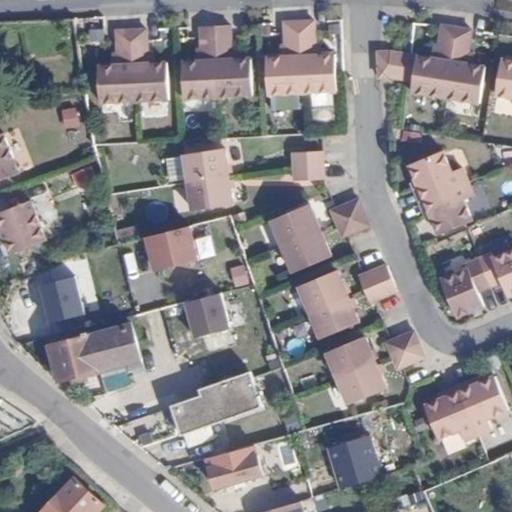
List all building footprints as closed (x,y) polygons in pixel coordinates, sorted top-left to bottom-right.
[(313,20),(298,21),(300,50),(311,49),(315,44),(313,20)] [(300,50),(298,21),(284,22),(285,45),(287,48),(291,51),(300,50)] [(228,24),(214,25),(215,54),(226,53),(230,48),(228,24)] [(215,54),(214,25),(199,26),(201,50),(206,55),(215,54)] [(452,55),(457,26),(442,25),(438,47),(441,52),(443,53),(452,55)] [(468,51),(471,28),(457,26),(452,55),(463,57),(468,51)] [(130,29),(115,30),(116,53),(117,55),(122,59),(131,58),(130,29)] [(145,29),(130,29),(131,58),(142,57),(147,51),(145,29)] [(311,49),(300,50),(300,56),(321,55),(320,43),(315,44),(311,49)] [(300,56),(300,50),(291,51),(287,48),(285,45),(280,46),(280,57),(300,56)] [(226,53),(215,54),(215,60),(236,59),(235,47),(230,48),(226,53)] [(451,61),(452,55),(443,53),(441,52),(438,47),(433,47),(431,58),(451,61)] [(215,60),(215,54),(206,55),(201,50),(195,50),(196,61),(215,60)] [(376,82),(407,81),(406,50),(375,51),(376,82)] [(142,57),(131,58),(132,64),(152,63),(151,51),(147,51),(142,57)] [(472,52),(468,51),(463,57),(452,55),(451,61),(471,64),(472,52)] [(117,55),(116,53),(112,53),(112,65),(132,64),(131,58),(122,59),(117,55)] [(321,55),(300,56),(302,93),(336,91),(335,54),(321,55)] [(302,93),(300,56),(280,57),(266,58),(268,95),(302,93)] [(412,93),(446,97),(451,61),(431,58),(417,57),(412,93)] [(236,59),(215,60),(217,98),(252,96),(250,58),(236,59)] [(511,60),(502,59),(497,95),(511,96),(511,60)] [(217,98),(215,60),(196,61),(181,62),(183,99),(217,98)] [(451,61),(446,97),(479,102),(485,66),(471,64),(451,61)] [(152,63),(132,64),(133,101),(168,99),(166,62),(152,63)] [(133,101),(132,64),(112,65),(98,66),(99,103),(133,101)] [(66,130),(79,127),(76,108),(62,111),(66,130)] [(335,108),(312,111),(314,124),(337,121),(335,108)] [(0,180),(19,173),(3,134),(0,134),(0,180)] [(182,154),(186,183),(227,177),(223,149),(182,154)] [(293,167),(322,165),(321,151),(292,153),(293,167)] [(424,200),(463,184),(457,170),(452,172),(443,152),(409,166),(424,200)] [(165,159),(169,182),(184,179),(180,156),(165,159)] [(80,189),(100,179),(92,164),(72,175),(80,189)] [(323,179),(322,165),(293,167),(293,181),(323,179)] [(227,177),(186,183),(190,211),(231,205),(227,177)] [(469,197),(463,184),(424,200),(439,235),(472,221),(463,200),(469,197)] [(364,212),(359,200),(331,211),(336,224),(364,212)] [(0,231),(2,237),(10,255),(46,241),(29,201),(0,212),(0,231)] [(271,220),(282,247),(320,231),(309,205),(271,220)] [(364,212),(336,224),(342,236),(369,225),(364,212)] [(192,226),(145,236),(143,223),(114,228),(118,249),(144,243),(151,274),(200,264),(192,226)] [(320,231),(282,247),(293,273),(331,257),(320,231)] [(211,234),(196,236),(199,257),(214,255),(211,234)] [(478,258),(490,286),(502,281),(508,296),(511,294),(511,249),(492,258),(491,253),(478,258)] [(67,257),(36,272),(50,321),(92,310),(76,255),(67,257)] [(478,291),(490,286),(478,258),(465,263),(467,268),(442,279),(458,317),(484,306),(478,291)] [(359,278),(364,291),(392,279),(386,266),(359,278)] [(299,288),(310,313),(348,297),(337,271),(299,288)] [(370,303),(397,291),(392,279),(364,291),(370,303)] [(221,293),(184,303),(195,342),(232,332),(221,293)] [(348,297),(310,313),(321,339),(359,323),(348,297)] [(251,372),(254,379),(283,370),(281,364),(269,330),(268,327),(223,343),(234,376),(251,372)] [(59,382),(69,379),(139,361),(130,328),(49,348),(59,382)] [(387,344),(392,357),(420,345),(414,332),(387,344)] [(337,379),(376,363),(365,337),(326,353),(337,379)] [(397,369),(425,358),(420,345),(392,357),(397,369)] [(139,361),(69,379),(70,387),(140,369),(139,361)] [(387,389),(376,363),(337,379),(349,406),(387,389)] [(237,385),(254,379),(251,372),(234,376),(237,385)] [(201,395),(172,406),(182,436),(264,407),(260,396),(263,395),(262,391),(258,392),(254,379),(237,385),(234,376),(200,389),(201,395)] [(474,385),(460,391),(478,435),(492,429),(488,419),(509,410),(495,376),(474,385)] [(471,380),(458,385),(460,391),(474,385),(471,380)] [(460,391),(458,385),(444,391),(446,396),(460,391)] [(460,391),(446,396),(425,405),(439,439),(459,431),(464,441),(478,435),(460,391)] [(393,414),(371,420),(378,440),(399,434),(393,414)] [(295,466),(292,440),(275,441),(277,468),(295,466)] [(256,444),(207,458),(215,490),(265,477),(256,444)] [(98,511),(105,505),(75,476),(40,511),(98,511)] [(15,478),(0,484),(0,501),(21,492),(15,478)] [(430,511),(425,500),(391,511),(430,511)] [(304,511),(301,502),(265,511),(304,511)]
